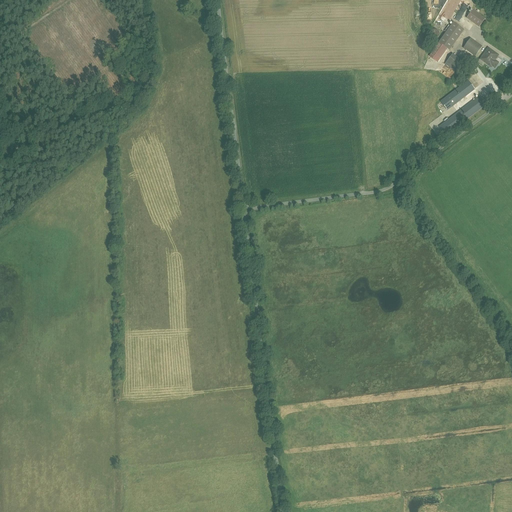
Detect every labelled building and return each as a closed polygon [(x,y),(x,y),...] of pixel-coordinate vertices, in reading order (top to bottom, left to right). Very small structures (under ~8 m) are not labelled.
[(424,0),(425,19),(432,19),(431,0),(424,0)] [(447,17),(451,11),(444,7),(441,14),(447,17)] [(472,10),(466,19),(479,28),(485,20),(479,15),(472,10)] [(441,14),(438,18),(443,22),(446,17),(441,14)] [(454,22),(439,43),(449,50),(458,38),(459,39),(466,30),(454,22)] [(481,47),(470,39),(464,48),(475,56),(481,47)] [(437,64),(448,49),(439,43),(439,42),(433,50),(428,57),(437,64)] [(498,55),(488,48),(485,54),(483,53),(480,57),(482,58),(480,60),(490,67),(491,66),(494,68),(498,63),(495,60),(498,55)] [(465,63),(453,54),(445,65),(457,74),(459,71),(464,64),(465,63)] [(473,70),(464,64),(459,71),(468,77),(473,70)] [(475,90),(468,81),(440,102),(447,111),(475,90)] [(487,105),(480,96),(439,127),(446,136),(487,105)]
